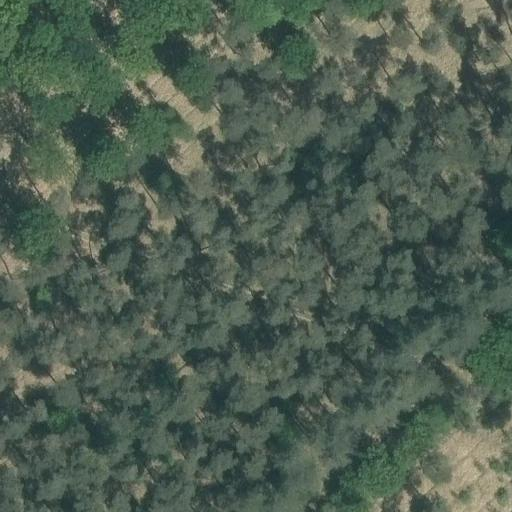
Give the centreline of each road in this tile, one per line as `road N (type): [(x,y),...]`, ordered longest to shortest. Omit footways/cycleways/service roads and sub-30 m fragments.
road 1 (track): [(0,316),(352,459)]
road 2 (track): [(298,511),(511,306)]
